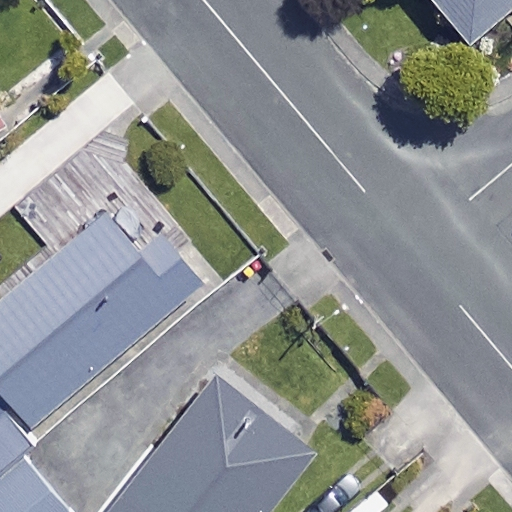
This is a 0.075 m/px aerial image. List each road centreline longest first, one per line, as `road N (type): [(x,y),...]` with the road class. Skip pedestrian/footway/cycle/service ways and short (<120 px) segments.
road 1 (residential): [(410,246),(203,0)]
road 2 (residential): [(511,368),(410,246)]
road 3 (residential): [(511,162),(410,246)]
